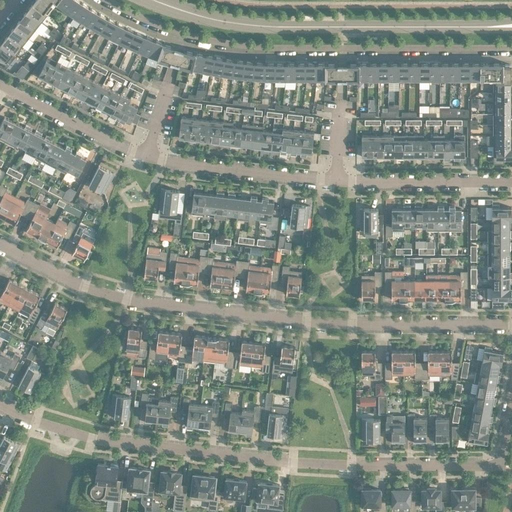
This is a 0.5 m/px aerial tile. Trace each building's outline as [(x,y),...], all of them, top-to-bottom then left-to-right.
[(35,0),(33,3),(33,2),(33,3),(47,14),(53,6),(45,0),(35,0)] [(59,8),(63,11),(70,0),(57,0),(54,5),(59,8)] [(70,0),(63,11),(72,17),(81,2),(77,0),(70,0)] [(76,20),(81,23),(90,7),(90,8),(81,2),(72,17),(76,20)] [(41,22),(47,14),(33,3),(27,11),(27,10),(26,11),(41,22)] [(81,23),(88,27),(90,28),(99,13),(98,13),(90,7),(81,23)] [(20,19),(34,30),(41,22),(26,11),(21,19),(20,18),(20,19)] [(90,28),(99,34),(108,18),(107,18),(99,13),(90,28)] [(103,36),(109,39),(117,23),(116,23),(108,18),(99,34),(103,36)] [(28,38),(34,30),(20,19),(14,27),(14,26),(14,27),(28,38)] [(109,39),(118,44),(126,27),(125,28),(117,23),(109,39)] [(7,35),(22,46),(28,38),(14,27),(8,35),(8,34),(7,35)] [(122,45),(128,48),(135,32),(135,31),(134,32),(126,27),(118,44),(122,45)] [(128,48),(138,52),(144,36),(135,32),(128,48)] [(15,54),(22,46),(7,35),(2,43),(1,42),(1,43),(15,54)] [(70,39),(63,35),(60,42),(67,46),(70,39)] [(138,52),(148,57),(154,40),(144,36),(138,52)] [(151,58),(154,59),(158,60),(164,43),(154,40),(148,57),(151,58)] [(0,63),(6,67),(15,54),(1,43),(0,44),(0,63)] [(169,60),(175,62),(179,49),(174,47),(164,44),(164,43),(158,60),(159,60),(160,57),(169,60)] [(62,52),(64,47),(57,44),(55,48),(62,52)] [(71,51),(64,47),(62,52),(69,55),(71,51)] [(179,49),(175,62),(180,63),(180,64),(190,67),(194,52),(193,52),(193,53),(183,50),(179,49)] [(195,71),(200,72),(204,55),(194,52),(190,67),(189,70),(195,71)] [(80,61),(82,57),(75,53),(73,58),(80,61)] [(204,73),(211,74),(214,57),(204,55),(200,72),(204,73)] [(89,60),(82,57),(80,61),(87,65),(89,60)] [(211,74),(220,76),(221,76),(224,59),(224,58),(224,59),(214,57),(211,74)] [(28,59),(26,62),(31,67),(34,63),(28,59)] [(221,76),(232,78),(234,60),(224,59),(221,76)] [(38,75),(47,80),(55,65),(45,60),(38,75)] [(232,78),(238,79),(243,79),(245,61),(235,60),(234,60),(232,78)] [(57,61),(55,65),(47,80),(56,85),(66,66),(57,61)] [(243,79),(253,80),(255,62),(254,62),(254,63),(245,61),(243,79)] [(23,66),(28,70),(31,67),(26,62),(23,66)] [(98,70),(100,66),(93,62),(91,67),(98,70)] [(253,80),(263,81),(264,81),(265,63),(255,62),(253,80)] [(264,81),(275,81),(275,63),(273,63),(265,63),(264,81)] [(285,64),(275,63),(275,81),(285,81),(285,63),(285,64)] [(285,81),(296,81),(295,63),(285,63),(285,81)] [(296,81),(306,82),(306,63),(296,64),(296,63),(295,63),(296,81)] [(316,64),(306,63),(306,82),(316,81),(316,63),(316,64)] [(326,81),(326,63),(316,63),(316,81),(326,81)] [(327,63),(326,63),(326,81),(327,81),(327,78),(337,78),(342,78),(342,64),(337,64),(327,64),(327,63)] [(346,64),(342,64),(342,78),(346,78),(357,78),(357,81),(357,63),(357,64),(346,64)] [(367,81),(367,63),(357,63),(357,81),(367,81)] [(368,63),(367,63),(367,81),(378,81),(378,63),(368,64),(368,63)] [(378,64),(378,63),(378,81),(388,81),(388,63),(378,64)] [(388,63),(388,81),(398,81),(398,63),(388,64),(388,63)] [(399,64),(399,63),(398,63),(398,81),(408,81),(408,63),(399,64)] [(409,63),(408,63),(408,81),(419,81),(419,63),(409,64),(409,63)] [(419,64),(419,63),(419,81),(429,81),(429,63),(419,64)] [(429,63),(429,81),(439,81),(439,63),(429,64),(429,63)] [(439,64),(439,63),(439,81),(449,81),(449,63),(439,64)] [(450,63),(449,63),(449,81),(459,81),(459,63),(450,64),(450,63)] [(460,64),(460,63),(459,63),(459,81),(470,81),(470,63),(460,64)] [(470,63),(470,81),(480,81),(480,63),(470,64),(470,63)] [(480,64),(480,63),(480,81),(493,81),(511,81),(511,80),(511,64),(501,64),(501,63),(491,64),(491,63),(480,64)] [(75,71),(66,66),(56,85),(65,90),(75,71)] [(107,69),(100,66),(98,70),(105,74),(107,69)] [(73,97),(84,75),(75,71),(65,90),(69,92),(68,94),(73,97)] [(116,80),(119,75),(112,72),(109,76),(116,80)] [(134,72),(131,78),(137,81),(140,75),(134,72)] [(93,80),(84,75),(73,97),(74,97),(75,95),(78,96),(77,98),(82,101),(93,80)] [(125,79),(119,75),(116,80),(123,83),(125,79)] [(91,106),(102,85),(93,80),(82,101),(83,101),(84,99),(87,101),(86,103),(91,106)] [(127,86),(134,89),(137,85),(130,81),(127,86)] [(511,92),(511,81),(493,81),(493,92),(511,92)] [(111,89),(102,85),(91,106),(92,106),(93,104),(96,105),(95,108),(101,110),(111,89)] [(141,93),(144,88),(137,85),(134,89),(141,93)] [(110,115),(120,94),(111,89),(101,110),(101,111),(102,108),(110,113),(109,115),(110,115)] [(493,103),(511,102),(511,92),(493,92),(493,103)] [(118,120),(119,120),(130,98),(120,94),(110,115),(115,118),(116,116),(119,117),(118,120)] [(129,122),(139,103),(130,98),(119,120),(124,122),(125,120),(129,122)] [(511,113),(511,102),(493,103),(493,113),(511,113)] [(439,116),(449,116),(450,108),(450,106),(439,106),(439,116)] [(460,108),(450,108),(449,116),(460,116),(460,109),(460,108)] [(511,124),(511,113),(493,113),(493,124),(511,124)] [(0,123),(0,139),(4,142),(14,122),(4,117),(0,123)] [(189,139),(191,118),(181,117),(178,138),(189,139)] [(202,119),(191,118),(189,139),(199,140),(202,119)] [(209,141),(212,120),(202,119),(199,140),(209,141)] [(222,121),(212,120),(209,141),(213,142),(213,144),(219,145),(222,121)] [(229,146),(232,123),(222,121),(219,145),(220,145),(220,143),(223,143),(223,146),(229,146)] [(25,127),(14,122),(4,142),(15,147),(25,127)] [(233,123),(232,123),(229,146),(230,146),(230,144),(234,144),(233,147),(239,147),(242,124),(241,128),(232,127),(233,123)] [(239,147),(240,147),(240,145),(250,146),(252,125),(242,124),(239,147)] [(493,135),(511,135),(511,124),(493,124),(493,135)] [(263,126),(252,125),(250,146),(254,147),(254,149),(260,150),(263,126)] [(263,126),(260,150),(260,147),(264,148),(264,150),(270,151),(272,131),(263,130),(263,126)] [(35,132),(25,127),(15,147),(17,143),(26,148),(24,152),(25,152),(35,132)] [(270,151),(271,149),(280,150),(279,152),(280,152),(283,128),(282,128),(282,132),(272,131),(270,151)] [(293,129),(283,128),(280,152),(286,153),(286,150),(290,151),(290,153),(293,129)] [(300,154),(303,131),(293,129),(290,153),(296,154),(296,151),(300,152),(300,154)] [(314,132),(303,131),(300,154),(306,155),(306,153),(311,153),(314,132)] [(46,135),(44,137),(35,132),(25,152),(35,157),(46,136),(46,135)] [(361,156),(372,156),(372,135),(361,135),(361,156)] [(372,135),(372,156),(382,156),(382,135),(372,135)] [(382,156),(392,156),(392,135),(382,135),(382,156)] [(397,156),(397,159),(403,159),(403,135),(392,135),(392,156),(397,156)] [(407,159),(413,159),(413,135),(403,135),(403,159),(403,156),(407,156),(407,159)] [(417,159),(423,159),(423,139),(424,139),(424,135),(413,135),(413,159),(413,156),(417,156),(417,159)] [(427,159),(433,159),(433,135),(433,139),(424,139),(423,139),(423,159),(424,159),(424,156),(427,156),(427,159)] [(443,156),(443,159),(444,159),(444,135),(433,135),(433,159),(434,159),(434,156),(443,156)] [(453,159),(454,159),(454,139),(444,139),(444,135),(444,159),(449,159),(449,156),(453,156),(453,159)] [(493,146),(511,146),(511,135),(493,135),(487,135),(487,146),(493,146)] [(52,139),(46,136),(35,157),(45,162),(55,143),(51,141),(52,139)] [(464,156),(465,139),(454,139),(454,159),(460,159),(460,156),(464,156)] [(45,162),(55,168),(66,146),(65,148),(55,143),(45,162)] [(65,173),(76,151),(75,153),(70,151),(71,149),(66,146),(55,168),(65,173)] [(511,148),(511,146),(493,146),(493,163),(504,163),(504,157),(511,157),(511,148)] [(82,154),(76,151),(65,173),(66,173),(68,169),(78,175),(86,159),(80,156),(82,154)] [(98,165),(88,184),(104,193),(109,184),(105,182),(111,171),(98,165)] [(9,166),(6,172),(13,175),(16,170),(9,166)] [(22,173),(16,170),(13,175),(20,179),(22,173)] [(26,179),(34,183),(37,178),(29,174),(26,179)] [(44,181),(37,178),(34,183),(41,187),(44,181)] [(0,199),(0,215),(4,218),(15,197),(5,192),(7,188),(1,185),(0,186),(0,199)] [(48,190),(55,194),(57,188),(50,185),(48,190)] [(62,197),(64,192),(57,188),(55,194),(62,197)] [(160,200),(158,210),(176,212),(179,190),(165,188),(164,200),(160,200)] [(191,214),(203,215),(205,193),(193,192),(191,214)] [(216,194),(205,193),(203,215),(214,216),(217,192),(216,192),(216,194)] [(224,193),(217,192),(214,216),(225,218),(228,193),(227,196),(223,195),(224,193)] [(235,197),(235,194),(228,193),(225,218),(226,218),(226,214),(236,215),(236,219),(239,197),(235,197)] [(250,198),(239,197),(236,219),(248,221),(251,196),(250,196),(250,198)] [(259,222),(262,197),(261,200),(256,199),(257,197),(251,196),(248,221),(249,217),(259,218),(259,222)] [(21,210),(27,213),(33,201),(27,198),(25,202),(15,197),(4,218),(15,223),(21,210)] [(268,200),(268,198),(262,197),(259,222),(266,223),(266,228),(277,229),(278,216),(272,216),(274,201),(268,200)] [(87,202),(78,198),(76,203),(85,207),(87,202)] [(63,207),(66,203),(59,199),(56,204),(63,207)] [(33,216),(26,229),(36,234),(47,213),(37,208),(39,204),(33,201),(27,213),(33,216)] [(310,205),(292,203),(289,225),(307,227),(310,205)] [(491,205),(492,219),(511,219),(511,207),(499,207),(499,205),(491,205)] [(403,226),(403,206),(403,208),(391,208),(391,223),(385,223),(385,235),(392,235),(392,230),(403,230),(403,226)] [(410,208),(410,206),(403,206),(403,226),(415,226),(415,206),(414,206),(414,208),(410,208)] [(421,208),(421,206),(415,206),(415,226),(426,226),(426,208),(421,208)] [(437,208),(426,208),(426,226),(426,230),(437,230),(437,206),(437,208)] [(443,208),(443,206),(437,206),(437,230),(449,230),(449,206),(448,206),(448,208),(443,208)] [(455,206),(449,206),(449,230),(461,230),(461,208),(455,208),(455,206)] [(364,220),(359,220),(359,230),(365,230),(376,230),(377,230),(377,208),(364,208),(364,220)] [(36,234),(47,240),(58,218),(57,218),(55,222),(46,218),(48,213),(47,213),(36,234)] [(58,218),(47,240),(57,245),(64,232),(70,235),(76,223),(69,220),(67,223),(58,218)] [(511,220),(511,219),(492,219),(492,230),(487,230),(511,230),(509,230),(509,220),(511,220)] [(280,224),(278,247),(284,248),(287,225),(280,224)] [(77,242),(72,253),(84,259),(85,257),(85,256),(88,257),(91,251),(88,250),(89,249),(93,242),(95,237),(83,231),(85,228),(79,225),(72,237),(78,240),(77,242)] [(511,237),(511,230),(487,230),(487,242),(511,242),(511,241),(509,241),(509,237),(511,237)] [(211,242),(210,249),(226,251),(226,244),(222,244),(214,243),(211,242)] [(487,242),(487,253),(511,253),(509,253),(509,249),(511,249),(511,242),(487,242)] [(165,268),(167,251),(160,250),(159,254),(146,252),(144,277),(157,278),(158,267),(165,268)] [(173,280),(185,282),(188,258),(177,256),(177,252),(170,251),(168,265),(175,266),(173,280)] [(511,260),(511,253),(487,253),(487,265),(509,265),(509,260),(511,260)] [(197,283),(199,268),(205,269),(207,256),(200,255),(199,259),(188,258),(185,282),(197,283)] [(210,284),(221,286),(224,262),(213,261),(214,257),(207,256),(205,269),(211,270),(210,284)] [(235,273),(241,273),(243,260),(236,259),(235,263),(224,262),(221,286),(233,287),(235,273)] [(246,289),(257,290),(260,266),(249,265),(250,261),(243,260),(241,273),(247,274),(246,289)] [(271,267),(260,266),(257,290),(269,291),(271,277),(278,278),(279,264),(272,263),(271,267)] [(302,292),(303,285),(300,285),(302,271),(289,269),(290,265),(282,265),(281,278),(287,279),(286,293),(299,295),(299,292),(302,292)] [(487,265),(487,276),(511,276),(511,270),(509,270),(509,265),(487,265)] [(374,270),(374,274),(361,274),(361,299),(375,299),(375,284),(381,284),(381,270),(374,270)] [(391,299),(403,299),(403,279),(392,279),(392,270),(384,270),(384,284),(391,284),(391,299)] [(467,270),(460,270),(460,275),(449,275),(449,299),(461,299),(461,284),(467,284),(467,270)] [(414,299),(426,299),(426,275),(425,275),(425,279),(414,279),(414,299)] [(426,275),(426,299),(437,299),(437,275),(426,275)] [(437,299),(449,299),(449,275),(437,275),(437,299)] [(492,287),(511,287),(509,287),(509,276),(511,276),(487,276),(487,277),(492,277),(492,287)] [(0,300),(8,305),(19,284),(9,278),(2,292),(0,290),(0,300)] [(403,279),(403,299),(414,299),(414,279),(403,279)] [(8,305),(19,310),(30,289),(19,284),(8,305)] [(511,299),(511,287),(492,287),(492,308),(504,308),(504,299),(511,299)] [(40,294),(30,289),(19,310),(28,316),(27,319),(33,323),(39,311),(33,308),(40,294)] [(42,312),(36,324),(42,327),(41,329),(53,335),(56,330),(67,308),(55,302),(49,312),(48,315),(42,312)] [(9,329),(11,325),(4,321),(2,326),(9,329)] [(128,327),(128,330),(125,330),(124,337),(127,337),(125,351),(138,353),(138,356),(145,357),(147,344),(140,343),(142,328),(128,327)] [(0,331),(0,336),(8,341),(11,334),(8,333),(7,332),(1,329),(0,331)] [(156,354),(167,356),(170,332),(158,330),(156,345),(149,344),(148,358),(155,358),(156,354)] [(182,333),(170,332),(167,356),(178,357),(178,361),(185,362),(186,348),(180,348),(182,333)] [(194,335),(192,349),(186,348),(185,362),(191,363),(192,359),(203,360),(206,336),(194,335)] [(217,337),(206,336),(203,360),(214,361),(217,337)] [(225,367),(232,367),(234,354),(227,353),(229,339),(217,337),(214,361),(225,362),(225,367)] [(250,365),(253,342),(241,340),(240,355),(234,354),(232,367),(239,368),(239,364),(250,365)] [(265,343),(253,342),(250,365),(262,367),(261,371),(269,372),(270,358),(263,358),(265,343)] [(26,356),(32,359),(38,348),(32,345),(26,356)] [(292,371),(294,357),(296,357),(297,350),(294,350),(295,347),(281,345),(280,360),(273,359),(271,372),(279,373),(279,369),(292,371)] [(466,345),(464,357),(470,358),(472,346),(466,345)] [(478,359),(478,360),(501,364),(503,352),(491,350),(491,347),(484,346),(482,360),(478,359)] [(361,350),(361,364),(361,375),(374,375),(374,379),(381,379),(381,365),(375,365),(375,350),(361,350)] [(392,374),(403,374),(403,350),(391,350),(391,365),(384,365),(384,378),(392,378),(392,374)] [(414,378),(421,378),(421,365),(415,365),(415,350),(403,350),(403,374),(414,374),(414,378)] [(439,374),(439,350),(427,350),(427,365),(421,365),(421,378),(428,378),(428,374),(439,374)] [(451,350),(439,350),(439,374),(450,374),(450,379),(457,379),(459,365),(451,365),(451,350)] [(14,353),(12,357),(2,352),(0,355),(0,377),(2,379),(9,364),(14,367),(20,356),(14,353)] [(478,360),(476,371),(500,375),(497,374),(499,364),(501,364),(478,360)] [(18,384),(18,385),(30,391),(36,380),(40,382),(44,373),(36,370),(39,365),(31,361),(29,366),(28,365),(18,384)] [(143,375),(144,367),(138,366),(138,369),(132,369),(131,374),(143,375)] [(496,381),(498,382),(500,375),(476,371),(473,382),(498,386),(495,386),(496,384),(496,381)] [(289,375),(287,394),(294,395),(296,376),(289,375)] [(496,393),(498,386),(473,382),(473,383),(478,383),(476,394),(496,398),(496,397),(493,397),(494,393),(496,393)] [(376,383),(375,395),(384,395),(384,383),(376,383)] [(151,423),(152,420),(156,421),(159,399),(148,398),(148,393),(142,392),(140,407),(146,408),(144,422),(151,423)] [(112,394),(111,404),(115,404),(114,416),(128,418),(130,396),(112,394)] [(492,404),(494,404),(496,398),(476,394),(474,405),(491,408),(492,404)] [(159,399),(156,421),(162,422),(162,424),(168,425),(170,410),(175,411),(177,396),(171,396),(170,400),(159,399)] [(198,426),(201,404),(190,402),(190,398),(183,397),(182,412),(188,412),(186,427),(192,428),(192,425),(198,426)] [(210,429),(211,415),(217,416),(219,401),(212,401),(212,405),(201,404),(198,426),(198,428),(210,429)] [(235,430),(240,431),(242,409),(241,413),(231,412),(232,403),(225,402),(223,417),(229,417),(228,432),(235,433),(235,430)] [(242,409),(240,431),(245,431),(245,434),(251,434),(253,420),(259,421),(261,406),(254,405),(253,410),(242,409)] [(490,414),(491,408),(474,405),(472,416),(467,415),(467,416),(492,420),(493,414),(490,414)] [(269,412),(266,434),(284,436),(287,414),(269,412)] [(392,413),(385,413),(385,426),(385,428),(391,428),(391,442),(399,442),(399,440),(404,440),(404,421),(404,415),(392,415),(392,413)] [(413,426),(413,442),(421,442),(421,440),(426,440),(426,417),(414,417),(414,413),(407,413),(407,426),(413,426)] [(429,413),(429,426),(435,426),(435,442),(443,442),(443,440),(448,440),(448,417),(436,417),(436,413),(429,413)] [(489,420),(491,421),(492,420),(467,416),(465,427),(489,431),(487,430),(489,420)] [(379,418),(361,418),(361,428),(366,428),(366,440),(380,440),(379,418)] [(487,443),(489,431),(465,427),(469,428),(467,442),(474,443),(474,441),(487,443)] [(20,444),(16,442),(4,436),(0,442),(0,458),(10,463),(20,444)] [(98,498),(99,498),(100,498),(101,498),(101,499),(120,501),(122,480),(116,479),(118,465),(117,465),(117,463),(110,463),(110,464),(97,463),(95,483),(96,483),(95,484),(94,484),(93,485),(92,485),(92,486),(91,487),(91,488),(90,489),(90,490),(90,491),(90,492),(90,493),(91,493),(91,494),(92,495),(92,496),(93,497),(94,497),(96,498),(97,498),(98,498)] [(129,467),(127,488),(140,490),(141,492),(140,502),(145,506),(151,507),(154,482),(148,481),(149,469),(129,467)] [(162,470),(159,489),(160,489),(160,491),(160,493),(162,495),(163,495),(165,495),(167,494),(167,492),(168,490),(175,491),(173,503),(178,504),(184,504),(187,486),(179,485),(181,473),(174,472),(174,471),(168,470),(168,471),(162,470)] [(214,477),(194,474),(193,492),(200,493),(205,499),(210,500),(209,508),(217,509),(219,490),(213,489),(214,477)] [(244,498),(246,480),(226,478),(223,495),(225,496),(225,498),(226,500),(228,501),(230,501),(232,500),(233,499),(234,496),(244,498)] [(279,484),(258,482),(256,499),(268,501),(267,507),(282,509),(284,497),(278,496),(279,484)] [(428,489),(422,489),(422,506),(435,506),(435,511),(445,511),(446,501),(440,501),(440,489),(434,489),(434,486),(428,486),(428,489)] [(380,501),(380,489),(370,489),(370,487),(363,487),(363,489),(362,489),(362,505),(363,505),(363,509),(373,509),(373,511),(385,511),(386,501),(380,501)] [(409,511),(415,511),(416,501),(410,501),(410,489),(400,489),(399,487),(395,487),(394,489),(392,489),(392,505),(409,505),(409,511)] [(474,497),(474,489),(452,489),(452,506),(474,506),(474,511),(479,511),(480,511),(480,507),(480,497),(474,497)]
